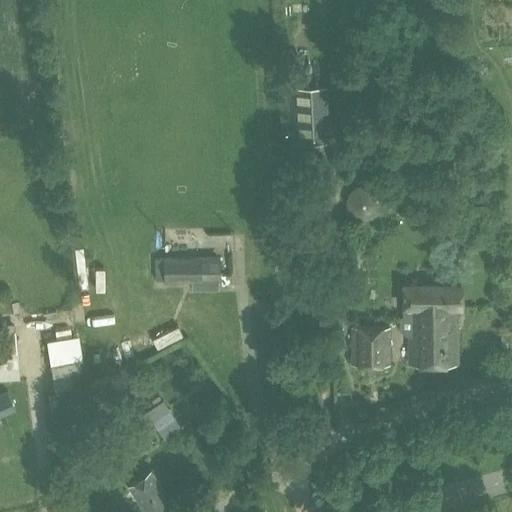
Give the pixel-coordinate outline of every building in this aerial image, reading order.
[(329,138),(325,86),(287,87),(290,139),(329,138)] [(372,188),(364,186),(356,188),(349,193),(347,201),(348,209),(354,216),(363,218),(370,217),(377,211),(379,203),(377,194),(372,188)] [(155,257),(155,278),(191,277),(192,289),(219,288),(218,256),(155,257)] [(457,305),(460,305),(460,281),(402,281),(402,313),(403,313),(408,311),(413,312),(418,314),(427,314),(427,305),(457,305)] [(457,362),(457,305),(427,305),(427,314),(418,314),(413,312),(408,311),(403,313),(402,313),(399,317),(399,328),(407,334),(409,334),(409,362),(457,362)] [(28,315),(24,306),(18,309),(16,314),(19,320),(28,315)] [(72,314),(41,313),(41,327),(49,327),(49,338),(71,339),(72,314)] [(160,345),(187,335),(181,318),(154,328),(160,345)] [(351,325),(351,362),(390,362),(390,325),(351,325)] [(126,329),(131,355),(140,353),(135,327),(126,329)] [(17,353),(0,354),(0,378),(20,377),(17,353)] [(43,392),(46,414),(76,393),(75,388),(43,392)] [(0,415),(15,409),(7,390),(0,392),(0,415)] [(134,417),(143,431),(171,412),(162,398),(134,417)] [(128,482),(147,511),(151,511),(171,499),(150,467),(128,482)]
